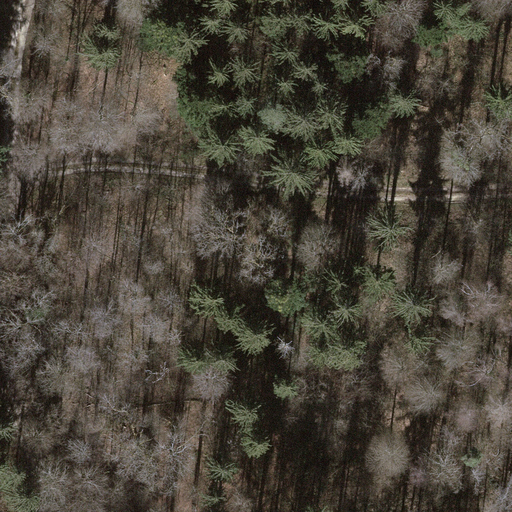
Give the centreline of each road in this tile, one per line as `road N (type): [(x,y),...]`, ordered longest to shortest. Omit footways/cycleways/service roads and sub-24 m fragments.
road 1 (track): [(511,185),(331,189),(102,157),(38,172),(7,208)]
road 2 (track): [(29,0),(11,127),(0,319)]
road 3 (track): [(0,363),(18,426),(68,511)]
